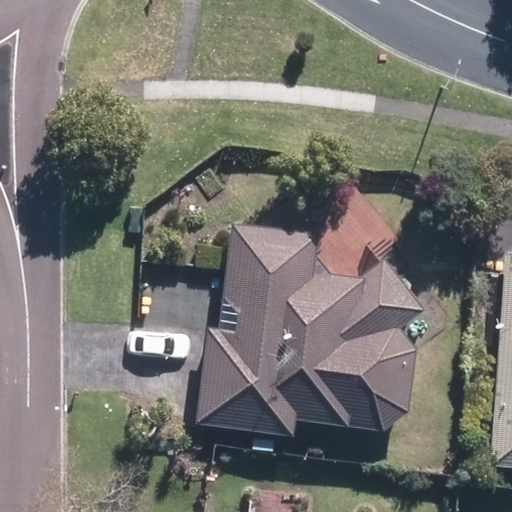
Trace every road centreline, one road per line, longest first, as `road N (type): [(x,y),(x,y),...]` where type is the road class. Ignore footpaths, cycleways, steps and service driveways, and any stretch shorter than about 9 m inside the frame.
road 1 (residential): [(42,0),(25,273)]
road 2 (residential): [(25,273),(18,511)]
